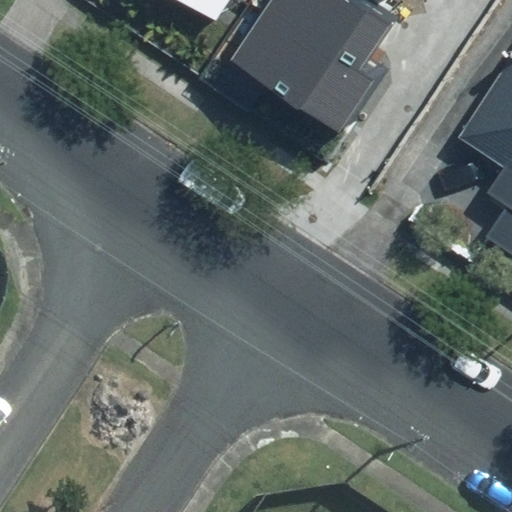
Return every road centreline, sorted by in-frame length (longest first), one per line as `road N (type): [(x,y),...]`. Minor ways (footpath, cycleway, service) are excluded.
road 1 (residential): [(0,425),(143,195)]
road 2 (residential): [(291,292),(143,511)]
road 3 (residential): [(291,292),(511,438)]
road 4 (residential): [(143,195),(291,292)]
road 5 (residential): [(0,99),(143,195)]
